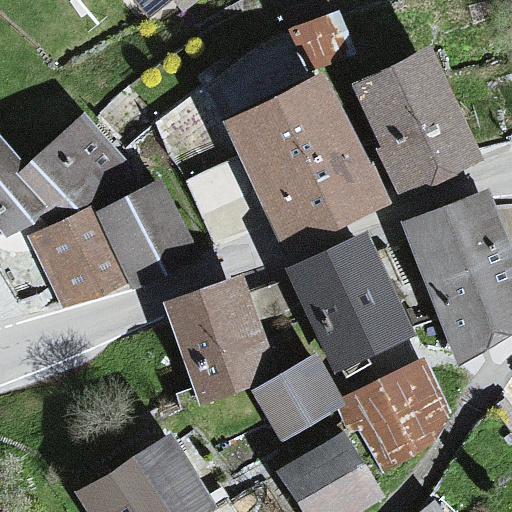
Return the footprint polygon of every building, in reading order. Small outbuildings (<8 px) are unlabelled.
[(170,0),(188,19),(209,0),(170,0)] [(350,25),(303,43),(319,80),(365,65),(350,25)] [(430,53),(357,85),(401,184),(474,152),(430,53)] [(319,80),(228,123),(283,238),(374,195),(319,80)] [(0,140),(0,239),(11,252),(55,220),(64,228),(146,189),(82,124),(28,169),(0,140)] [(159,185),(101,213),(136,285),(195,257),(159,185)] [(511,257),(485,196),(398,230),(459,372),(511,341),(511,257)] [(64,228),(40,238),(68,302),(118,281),(91,217),(64,228)] [(364,244),(289,278),(336,380),(411,345),(364,244)] [(0,306),(19,297),(0,260),(0,306)] [(236,282),(160,311),(198,412),(275,383),(236,282)] [(343,411),(312,362),(251,401),(283,450),(343,411)] [(422,368),(343,416),(381,480),(461,432),(422,368)] [(340,440),(275,482),(294,511),(369,511),(381,504),(340,440)] [(76,511),(204,511),(164,445),(70,502),(76,511)]
